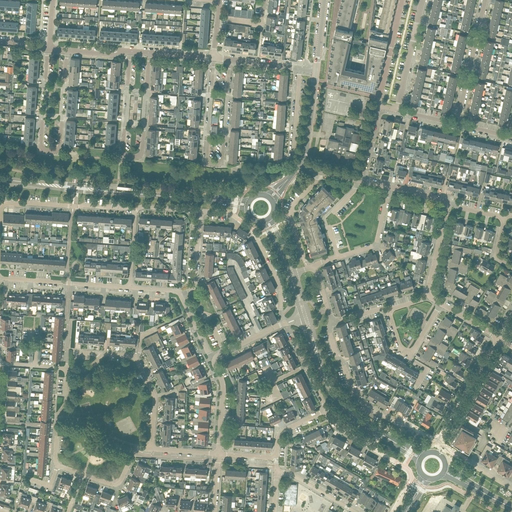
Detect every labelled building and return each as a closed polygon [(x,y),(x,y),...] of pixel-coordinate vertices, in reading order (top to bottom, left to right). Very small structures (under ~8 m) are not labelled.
[(342,0),(341,5),(341,7),(340,7),(339,12),(340,12),(339,14),(337,19),(338,19),(337,21),(336,26),(353,30),(360,0),(342,0)] [(396,3),(384,1),(383,7),(395,9),(394,9),(394,7),(395,8),(396,3)] [(395,9),(383,7),(381,13),(392,15),(393,13),(394,14),(395,9)] [(136,20),(132,20),(132,23),(136,23),(141,23),(141,20),(142,13),(137,13),(136,20)] [(392,15),(381,13),(380,19),(391,21),(391,19),(392,20),(393,15),(392,15)] [(277,14),(276,17),(278,18),(284,18),(283,24),(282,24),(282,25),(285,25),(285,18),(286,18),(286,15),(280,15),(277,14)] [(294,15),(294,20),(293,26),(304,27),(305,21),(303,20),(303,16),(294,15)] [(391,21),(380,19),(379,25),(389,27),(390,25),(391,26),(392,21),(391,21)] [(445,24),(440,23),(439,26),(448,28),(449,21),(450,20),(447,19),(445,24)] [(389,27),(379,25),(377,31),(389,34),(388,33),(388,31),(389,32),(390,27),(389,27)] [(335,28),(335,30),(334,35),(333,37),(327,81),(362,89),(364,89),(376,92),(385,49),(386,47),(388,40),(387,39),(387,38),(388,38),(389,34),(377,31),(370,29),(368,42),(364,72),(345,67),(351,38),(353,32),(335,28)] [(95,30),(89,30),(88,37),(95,38),(95,37),(97,38),(97,31),(95,30)] [(467,33),(461,32),(460,35),(459,34),(457,40),(465,42),(467,36),(466,36),(467,33)] [(250,40),(244,39),(242,50),(249,51),(250,40)] [(290,56),(290,60),(297,61),(297,57),(300,58),(301,52),(293,51),(291,51),(290,56)] [(106,80),(106,86),(107,86),(107,89),(116,89),(116,87),(119,87),(119,81),(110,80),(106,80)] [(191,92),(191,95),(200,96),(200,93),(201,93),(201,87),(192,86),(191,89),(193,89),(193,92),(191,92)] [(188,100),(188,107),(190,107),(191,107),(200,108),(200,101),(188,100)] [(384,123),(383,126),(391,128),(392,121),(386,120),(385,123),(384,123)] [(329,139),(327,146),(334,148),(331,162),(338,163),(340,156),(345,157),(344,157),(355,160),(356,152),(359,153),(361,144),(360,144),(359,144),(361,134),(361,131),(354,129),(354,128),(346,127),(346,128),(343,127),(344,123),(339,122),(338,126),(336,133),(335,133),(334,137),(340,138),(339,141),(329,139)] [(409,125),(408,130),(406,136),(410,137),(411,134),(415,135),(417,127),(409,125)] [(397,129),(383,126),(382,129),(383,129),(383,133),(385,133),(384,137),(395,139),(397,129)] [(422,128),(421,133),(420,138),(425,140),(428,129),(422,128)] [(189,129),(188,140),(189,140),(197,140),(198,139),(199,139),(199,136),(198,136),(198,133),(195,133),(196,130),(190,129),(189,129)] [(428,129),(425,140),(431,141),(434,131),(428,129)] [(434,131),(431,141),(437,142),(439,132),(434,131)] [(439,132),(437,142),(443,143),(445,133),(439,132)] [(457,136),(451,135),(449,144),(449,145),(455,146),(457,136)] [(397,140),(395,139),(384,137),(383,140),(381,139),(380,143),(379,143),(379,146),(386,148),(386,147),(389,148),(391,142),(397,143),(397,140)] [(469,139),(463,138),(461,148),(467,149),(469,139)] [(475,140),(469,139),(467,149),(473,150),(475,140)] [(481,142),(475,140),(473,150),(473,151),(473,150),(479,151),(481,142)] [(489,159),(492,144),(486,143),(484,153),(485,152),(488,153),(486,159),(489,159)] [(499,146),(492,144),(489,159),(490,155),(496,156),(499,146)] [(386,148),(379,146),(378,149),(379,149),(378,153),(380,153),(379,156),(389,158),(390,155),(387,154),(388,151),(385,151),(386,148)] [(413,154),(413,155),(421,157),(422,152),(417,151),(418,150),(414,149),(413,154)] [(446,157),(445,161),(454,163),(455,157),(450,156),(451,152),(447,152),(446,157)] [(396,165),(394,174),(397,175),(397,177),(404,178),(406,172),(409,173),(411,166),(410,166),(413,155),(413,154),(409,153),(409,154),(410,155),(409,159),(407,167),(396,165)] [(391,159),(389,158),(379,156),(379,159),(377,159),(376,162),(375,162),(374,165),(382,167),(383,164),(385,164),(386,160),(391,162),(391,159)] [(382,167),(374,165),(373,168),(374,168),(373,172),(380,174),(382,167)] [(458,167),(450,165),(448,174),(451,175),(452,169),(458,170),(458,167)] [(409,173),(408,176),(411,177),(411,180),(416,181),(419,170),(413,169),(414,167),(411,166),(409,173)] [(419,170),(416,181),(423,183),(424,175),(425,172),(419,170)] [(424,175),(423,183),(429,184),(431,174),(429,174),(428,176),(424,175)] [(431,174),(429,184),(435,185),(436,178),(437,176),(431,174)] [(436,178),(435,185),(441,187),(443,180),(441,179),(442,175),(438,174),(437,178),(436,178)] [(448,183),(447,188),(453,189),(454,183),(455,183),(456,179),(449,177),(449,181),(448,183)] [(454,183),(453,189),(459,191),(460,184),(461,180),(459,180),(458,183),(455,183),(454,183)] [(461,180),(459,191),(465,192),(468,182),(461,180)] [(474,184),(473,187),(471,194),(473,194),(473,195),(478,197),(479,192),(479,191),(479,187),(476,186),(476,185),(474,184)] [(483,193),(482,198),(489,199),(490,198),(492,188),(489,188),(488,190),(485,189),(486,184),(484,184),(483,189),(485,189),(484,192),(483,193)] [(311,256),(327,251),(326,247),(325,247),(322,238),(323,238),(320,229),(320,230),(317,221),(318,221),(316,216),(319,213),(320,213),(326,207),(325,207),(332,200),(335,197),(324,185),(320,189),(321,189),(314,196),(314,195),(308,201),(308,202),(305,205),(301,208),(303,209),(301,212),(300,214),(301,217),(299,217),(302,226),(302,225),(305,234),(307,243),(308,243),(310,252),(311,256)] [(467,185),(465,192),(471,194),(473,187),(467,185)] [(395,223),(398,224),(402,210),(399,209),(398,210),(393,208),(390,218),(396,220),(395,223)] [(405,210),(402,210),(398,224),(400,224),(401,225),(402,221),(408,222),(410,213),(405,211),(405,210)] [(412,223),(411,227),(420,229),(423,215),(420,214),(420,215),(414,213),(413,218),(412,223)] [(426,215),(423,215),(420,229),(418,237),(421,237),(423,231),(424,226),(429,227),(432,217),(426,216),(426,215)] [(182,220),(172,219),(172,227),(174,227),(175,228),(183,221),(182,220)] [(185,223),(183,221),(175,228),(176,229),(176,232),(184,232),(185,223)] [(453,226),(456,226),(454,231),(458,232),(457,236),(460,236),(462,226),(463,226),(463,224),(458,223),(454,222),(453,226)] [(463,226),(462,226),(460,236),(465,237),(466,234),(470,235),(471,232),(471,231),(473,226),(467,225),(467,226),(466,227),(463,226)] [(231,231),(230,237),(236,241),(238,239),(244,230),(239,227),(235,233),(234,232),(234,231),(231,231)] [(476,227),(475,232),(474,236),(479,237),(478,240),(483,242),(486,231),(482,230),(482,229),(482,228),(476,227)] [(486,231),(483,242),(486,242),(487,239),(490,240),(492,231),(491,231),(491,230),(486,229),(486,231)] [(248,233),(244,230),(238,239),(242,241),(241,243),(242,245),(244,244),(248,242),(246,239),(245,240),(244,239),(248,233)] [(384,236),(383,239),(397,242),(399,232),(396,232),(394,231),(389,230),(388,234),(387,234),(386,237),(384,236)] [(424,238),(421,237),(418,237),(417,240),(416,246),(417,246),(429,249),(430,243),(423,242),(424,238)] [(383,239),(383,241),(385,241),(384,245),(393,246),(394,247),(396,247),(397,242),(383,239)] [(242,245),(244,250),(246,249),(254,245),(251,240),(248,242),(244,244),(242,245)] [(246,249),(244,250),(246,255),(249,253),(256,250),(254,245),(246,249)] [(458,246),(454,245),(453,248),(454,248),(453,255),(461,257),(462,252),(470,254),(472,249),(458,246)] [(411,251),(410,254),(413,255),(420,256),(420,253),(423,254),(428,255),(429,249),(417,246),(416,252),(414,251),(411,251)] [(259,255),(256,250),(249,253),(251,258),(259,255)] [(400,253),(393,250),(391,252),(389,250),(387,253),(385,251),(384,253),(392,260),(396,256),(396,257),(400,253)] [(374,267),(370,253),(367,254),(368,256),(365,257),(365,259),(363,260),(365,266),(367,266),(368,266),(370,265),(371,268),(374,267)] [(370,253),(374,267),(374,268),(379,267),(380,270),(385,269),(381,262),(378,263),(376,254),(373,255),(372,253),(370,253)] [(392,260),(384,253),(382,255),(384,256),(382,258),(384,260),(381,262),(385,269),(387,271),(391,267),(388,264),(392,260)] [(261,260),(259,255),(251,258),(253,263),(261,260)] [(420,256),(415,255),(413,255),(413,258),(417,259),(416,264),(425,267),(426,261),(419,259),(420,256)] [(460,261),(461,258),(461,257),(453,255),(451,261),(450,261),(449,264),(467,268),(468,263),(460,261)] [(356,258),(353,259),(357,269),(357,272),(360,271),(359,268),(362,268),(362,267),(365,266),(363,260),(360,261),(359,259),(356,260),(356,258)] [(357,269),(353,259),(351,259),(352,262),(349,263),(349,264),(346,265),(348,270),(348,271),(349,274),(352,273),(352,272),(353,272),(353,275),(358,273),(357,272),(357,269)] [(263,265),(261,260),(253,263),(256,268),(263,265)] [(494,266),(484,260),(480,266),(482,268),(486,271),(486,270),(490,273),(494,266)] [(245,264),(240,267),(241,269),(246,267),(248,266),(245,261),(244,262),(245,264)] [(425,267),(416,264),(414,270),(424,272),(425,267)] [(467,268),(449,264),(448,267),(450,268),(448,277),(456,279),(458,271),(466,273),(467,268)] [(322,274),(333,270),(331,265),(323,268),(324,271),(322,271),(322,274)] [(265,267),(260,269),(255,272),(257,276),(267,272),(265,267)] [(181,270),(174,270),(173,272),(172,273),(179,281),(180,280),(181,270)] [(269,277),(267,272),(257,276),(260,281),(269,277)] [(179,281),(172,273),(171,274),(168,274),(168,282),(178,282),(179,281)] [(500,273),(498,278),(511,286),(511,274),(510,273),(507,278),(500,273)] [(327,281),(325,282),(326,284),(336,280),(339,280),(338,278),(338,274),(335,275),(326,278),(327,281)] [(456,279),(448,277),(447,280),(445,280),(444,286),(445,289),(455,284),(456,279)] [(213,278),(207,280),(208,283),(207,283),(209,288),(219,284),(220,283),(217,278),(214,280),(213,278)] [(411,278),(405,280),(408,289),(414,288),(414,287),(415,287),(414,283),(412,283),(411,278)] [(511,289),(511,286),(498,278),(495,282),(502,287),(500,291),(507,295),(511,289),(511,290),(511,289)] [(339,280),(326,284),(326,286),(329,285),(330,288),(331,288),(332,291),(342,288),(339,279),(339,280)] [(271,280),(266,282),(261,285),(264,289),(273,285),(271,280)] [(405,280),(399,282),(402,291),(408,289),(405,280)] [(396,282),(390,283),(394,294),(399,292),(396,284),(396,282)] [(394,294),(390,283),(391,286),(389,287),(388,284),(385,284),(386,287),(388,296),(394,294)] [(220,286),(219,284),(209,288),(211,293),(219,290),(218,287),(220,286)] [(381,291),(383,297),(388,296),(386,287),(385,284),(382,285),(380,286),(381,291)] [(460,287),(455,284),(445,289),(446,291),(452,294),(452,293),(455,295),(460,287)] [(466,291),(460,287),(455,295),(463,300),(463,301),(466,303),(475,287),(470,284),(466,291)] [(275,289),(273,285),(264,289),(266,294),(275,289)] [(480,289),(475,287),(466,303),(469,304),(469,303),(475,306),(478,302),(479,299),(475,296),(480,289)] [(344,296),(342,288),(332,291),(333,294),(331,294),(332,297),(330,298),(331,300),(341,297),(344,296)] [(372,290),(370,291),(373,302),(379,300),(375,289),(374,289),(372,290)] [(375,289),(379,300),(384,298),(383,297),(381,291),(379,291),(378,289),(375,289)] [(220,292),(219,290),(211,293),(214,298),(223,293),(222,291),(220,292)] [(490,290),(488,295),(504,304),(505,301),(504,301),(507,295),(500,291),(497,295),(490,290)] [(368,303),(373,302),(370,291),(365,293),(368,303)] [(224,296),(223,293),(214,298),(216,303),(223,299),(222,297),(224,296)] [(363,305),(368,303),(365,293),(360,294),(363,305)] [(7,300),(4,299),(3,307),(7,307),(7,303),(12,303),(12,294),(7,294),(7,300)] [(32,307),(32,306),(37,306),(38,294),(33,294),(32,299),(29,299),(29,306),(32,307)] [(27,295),(22,295),(21,306),(27,307),(27,308),(29,308),(29,306),(29,299),(27,299),(27,295)] [(74,302),(71,301),(70,308),(73,309),(73,307),(79,308),(79,304),(80,296),(74,295),(74,302)] [(504,304),(488,295),(485,299),(492,304),(490,308),(497,312),(501,307),(502,307),(504,304)] [(62,296),(57,296),(56,305),(56,308),(61,308),(61,307),(64,308),(65,300),(61,300),(62,296)] [(271,296),(267,298),(266,296),(260,299),(256,301),(257,303),(258,302),(258,303),(259,303),(262,306),(274,300),(271,296)] [(100,299),(95,298),(94,307),(94,309),(99,310),(99,312),(102,312),(102,305),(99,305),(100,299)] [(105,305),(102,305),(102,312),(105,312),(105,308),(110,308),(111,299),(106,299),(105,305)] [(225,302),(223,299),(216,303),(219,308),(226,304),(228,303),(227,301),(225,302)] [(125,309),(125,313),(130,314),(133,315),(133,314),(134,308),(131,307),(131,301),(126,300),(125,309)] [(274,300),(262,306),(264,310),(265,310),(276,305),(274,300)] [(137,308),(134,308),(133,314),(139,314),(139,312),(142,312),(143,302),(137,301),(137,308)] [(336,307),(333,308),(334,310),(345,307),(347,306),(346,301),(343,302),(335,305),(336,307)] [(148,302),(143,302),(142,312),(145,312),(145,314),(150,315),(151,309),(148,309),(148,302)] [(151,309),(150,315),(155,315),(156,313),(159,313),(160,303),(154,302),(154,309),(151,309)] [(165,303),(160,303),(159,313),(162,314),(162,316),(169,316),(169,307),(166,306),(166,307),(165,307),(165,303)] [(487,312),(480,307),(477,312),(493,321),(495,318),(494,318),(497,312),(490,308),(487,312)] [(230,308),(227,309),(222,312),(225,317),(234,312),(233,310),(231,311),(230,308)] [(420,324),(426,314),(416,308),(411,315),(416,318),(414,320),(420,324)] [(263,315),(266,320),(275,316),(273,311),(263,315)] [(236,315),(234,312),(225,317),(227,321),(235,318),(233,316),(236,315)] [(8,318),(1,318),(1,323),(10,324),(10,321),(18,321),(19,316),(9,316),(8,318)] [(277,320),(275,316),(266,320),(268,325),(277,320)] [(441,321),(440,324),(455,334),(458,329),(451,325),(453,321),(446,316),(442,322),(441,321)] [(236,320),(235,318),(227,321),(230,326),(239,322),(238,319),(236,320)] [(382,323),(380,318),(368,322),(369,325),(370,324),(371,327),(382,323)] [(179,322),(177,319),(164,326),(166,329),(171,327),(173,331),(182,326),(180,322),(179,322)] [(80,320),(77,320),(76,336),(79,336),(78,343),(81,344),(81,342),(83,342),(84,334),(79,334),(80,320)] [(240,324),(239,322),(230,326),(232,331),(239,328),(238,325),(240,324)] [(10,324),(1,323),(0,328),(8,329),(7,331),(16,332),(16,329),(12,329),(13,324),(10,324)] [(384,328),(382,323),(371,327),(373,332),(384,328)] [(455,334),(440,324),(438,327),(439,328),(436,334),(443,338),(446,334),(453,338),(455,334)] [(175,335),(170,337),(171,340),(186,333),(184,334),(183,331),(184,331),(182,326),(173,331),(175,335)] [(240,330),(239,328),(232,331),(234,336),(247,330),(246,328),(243,330),(243,329),(240,330)] [(385,334),(384,328),(373,332),(374,337),(375,337),(384,334),(385,334)] [(480,333),(472,328),(469,332),(472,334),(471,335),(475,337),(473,340),(480,344),(484,338),(478,335),(480,333)] [(3,334),(3,339),(12,340),(15,340),(16,335),(16,332),(7,331),(6,331),(6,334),(3,334)] [(188,341),(189,341),(186,333),(171,340),(173,343),(178,341),(180,345),(188,341)] [(274,337),(276,341),(276,342),(285,338),(284,335),(283,336),(282,333),(274,337)] [(443,338),(436,334),(432,339),(431,339),(430,341),(445,351),(448,346),(441,342),(443,338)] [(276,342),(274,343),(276,348),(279,347),(285,344),(287,343),(285,341),(287,340),(285,338),(276,342)] [(351,343),(349,338),(341,341),(341,343),(340,343),(341,346),(351,343)] [(12,340),(3,339),(3,344),(10,345),(10,347),(15,348),(15,343),(12,343),(12,340)] [(464,340),(467,342),(465,346),(468,348),(466,351),(473,356),(477,349),(472,346),(473,344),(465,339),(464,340)] [(180,345),(175,348),(176,351),(181,348),(183,353),(193,348),(191,344),(189,344),(188,342),(189,341),(180,345)] [(445,351),(430,341),(428,344),(429,345),(426,351),(433,355),(436,351),(443,355),(445,351)] [(257,344),(262,353),(267,350),(266,349),(263,342),(260,344),(259,342),(257,344)] [(155,350),(151,343),(149,344),(147,345),(148,348),(143,350),(144,352),(146,352),(147,354),(155,350)] [(262,353),(257,344),(255,345),(256,346),(253,347),(255,352),(257,355),(262,353)] [(279,348),(275,350),(279,357),(282,355),(291,351),(290,348),(288,349),(287,346),(285,344),(279,347),(279,348)] [(195,352),(193,348),(183,353),(185,357),(181,359),(182,362),(195,356),(194,353),(195,352)] [(146,357),(147,359),(157,355),(155,350),(147,354),(148,356),(146,357)] [(251,350),(246,353),(250,362),(253,361),(252,359),(254,357),(251,350)] [(291,351),(282,355),(284,360),(292,356),(291,354),(292,353),(291,351)] [(433,355),(426,351),(422,356),(421,356),(419,359),(435,368),(438,363),(431,359),(433,355)] [(387,352),(385,356),(382,355),(379,356),(378,358),(381,360),(382,361),(382,360),(383,360),(387,362),(392,355),(387,352)] [(467,355),(462,352),(458,358),(461,360),(460,363),(467,367),(470,361),(465,358),(467,355)] [(159,353),(157,355),(147,359),(148,361),(150,361),(151,363),(162,358),(159,353)] [(250,362),(246,353),(241,355),(244,362),(247,361),(248,363),(250,362)] [(509,356),(504,353),(497,364),(503,367),(509,356)] [(200,363),(196,355),(195,356),(182,362),(184,365),(188,363),(190,367),(200,363)] [(244,362),(241,355),(236,357),(241,367),(243,366),(242,363),(244,362)] [(396,358),(392,355),(387,362),(386,365),(390,368),(392,365),(396,358)] [(293,359),(292,356),(284,360),(286,365),(295,360),(294,358),(293,359)] [(241,367),(236,357),(231,360),(235,367),(237,366),(238,368),(241,367)] [(164,362),(162,358),(151,363),(152,365),(151,366),(152,369),(157,366),(158,368),(166,364),(173,361),(171,359),(164,362)] [(401,361),(396,358),(392,365),(397,368),(401,361)] [(235,367),(231,360),(226,362),(231,372),(233,370),(232,368),(235,367)] [(286,365),(289,370),(297,366),(295,363),(297,363),(295,360),(286,365)] [(406,363),(401,361),(397,368),(395,370),(400,373),(400,372),(401,371),(405,365),(406,363)] [(190,367),(185,369),(186,370),(187,372),(187,373),(190,371),(192,375),(194,374),(203,370),(201,365),(200,366),(199,363),(190,367)] [(460,366),(455,363),(452,369),(455,371),(453,374),(456,376),(460,378),(464,372),(459,369),(460,366)] [(401,371),(400,372),(405,375),(409,368),(405,365),(401,371)] [(414,370),(409,368),(405,375),(410,378),(414,370)] [(164,374),(162,369),(159,371),(153,374),(154,376),(155,375),(156,378),(164,374)] [(8,381),(16,381),(21,382),(21,377),(16,376),(16,371),(8,370),(7,376),(8,376),(8,381)] [(203,370),(194,374),(196,379),(191,381),(193,384),(204,379),(206,378),(204,375),(205,374),(203,370)] [(419,373),(414,370),(410,378),(408,380),(413,383),(419,373)] [(366,371),(363,371),(355,374),(356,379),(365,376),(367,375),(366,371)] [(491,371),(489,375),(490,376),(495,379),(493,382),(497,385),(500,386),(501,387),(504,382),(500,380),(502,377),(493,371),(492,372),(491,371)] [(293,377),(291,378),(294,383),(296,382),(304,378),(301,373),(293,377)] [(166,379),(164,374),(156,378),(158,380),(156,381),(157,383),(166,379)] [(454,377),(448,374),(445,380),(448,382),(446,385),(454,389),(457,383),(452,380),(454,377)] [(306,383),(304,378),(296,382),(298,387),(306,383)] [(169,383),(166,379),(157,383),(158,385),(160,385),(161,387),(169,383)] [(204,379),(193,384),(193,385),(194,386),(194,387),(199,385),(200,389),(210,387),(209,382),(208,382),(207,379),(204,380),(204,379)] [(493,382),(488,379),(488,380),(486,379),(484,383),(485,383),(485,384),(490,387),(489,390),(492,392),(495,394),(500,386),(497,385),(493,382)] [(7,380),(7,386),(8,386),(7,390),(7,391),(15,391),(20,392),(20,391),(23,391),(23,388),(21,388),(21,387),(15,386),(16,381),(8,381),(7,380)] [(443,390),(444,387),(434,381),(433,383),(437,386),(439,388),(438,391),(439,391),(437,395),(436,394),(435,397),(444,402),(445,400),(447,401),(451,394),(443,390)] [(171,388),(169,383),(161,387),(162,389),(160,390),(162,392),(171,388)] [(308,388),(306,383),(298,387),(300,392),(308,388)] [(207,397),(207,396),(210,395),(210,392),(211,392),(210,387),(200,389),(201,394),(195,393),(195,397),(207,397)] [(489,390),(483,387),(483,388),(482,387),(480,391),(481,391),(480,392),(486,395),(484,398),(488,400),(490,402),(493,397),(491,395),(492,392),(489,390)] [(298,393),(301,398),(311,393),(308,388),(300,392),(298,393)] [(371,389),(369,393),(367,397),(371,400),(376,392),(371,389)] [(376,392),(371,400),(376,402),(380,394),(382,392),(377,389),(376,392)] [(7,390),(6,390),(6,396),(7,396),(7,400),(17,402),(20,402),(20,397),(15,396),(15,391),(7,391),(7,390)] [(380,394),(376,402),(380,405),(385,397),(386,394),(382,392),(380,394)] [(309,397),(308,394),(301,398),(304,405),(312,402),(310,397),(309,397)] [(435,397),(432,395),(425,405),(430,408),(430,406),(440,412),(444,406),(437,402),(439,399),(435,397)] [(484,398),(479,395),(478,395),(477,395),(475,398),(476,399),(476,400),(481,403),(479,406),(483,408),(486,410),(489,405),(486,403),(488,400),(484,398)] [(396,396),(392,402),(389,406),(392,408),(393,409),(394,409),(394,408),(395,407),(399,410),(403,402),(398,399),(399,398),(396,396)] [(211,398),(195,397),(195,400),(200,401),(199,405),(194,405),(210,406),(211,398)] [(389,399),(385,397),(380,405),(385,407),(387,403),(389,399)] [(7,400),(6,400),(5,406),(6,406),(6,411),(15,411),(19,412),(19,407),(16,406),(17,402),(7,400)] [(315,407),(312,402),(304,405),(302,406),(304,408),(305,408),(307,410),(308,414),(315,411),(313,407),(315,407)] [(403,402),(399,410),(403,412),(402,414),(407,417),(413,406),(410,404),(409,405),(403,402)] [(419,403),(416,408),(419,410),(418,411),(423,414),(427,408),(419,403)] [(479,406),(474,403),(473,403),(470,406),(472,407),(471,408),(476,411),(475,413),(475,414),(481,417),(486,410),(483,408),(479,406)] [(194,405),(194,408),(199,409),(199,413),(209,414),(210,409),(208,409),(209,406),(210,406),(199,405),(194,405)] [(260,410),(260,412),(266,409),(268,414),(267,414),(272,424),(276,422),(273,414),(270,408),(269,406),(266,407),(260,410)] [(295,408),(294,406),(286,409),(291,419),(296,417),(295,416),(298,415),(295,408)] [(291,419),(286,409),(287,412),(282,414),(281,411),(278,412),(282,419),(281,418),(284,417),(286,422),(291,419)] [(472,419),(470,422),(476,425),(481,417),(475,414),(475,413),(470,410),(469,411),(468,410),(466,414),(467,415),(466,416),(472,419)] [(15,411),(6,411),(6,416),(7,416),(6,421),(19,422),(20,417),(14,416),(15,411)] [(278,412),(273,414),(276,422),(282,419),(278,412)] [(432,414),(428,412),(424,418),(421,423),(428,427),(431,422),(428,420),(432,414)] [(209,414),(199,413),(198,418),(193,418),(193,421),(209,422),(207,422),(208,419),(209,419),(209,414)] [(511,422),(511,417),(505,413),(502,418),(511,424),(511,422)] [(49,421),(40,421),(40,426),(40,431),(48,431),(49,426),(49,421)] [(209,422),(193,421),(191,421),(191,424),(193,424),(195,425),(195,429),(192,429),(208,430),(209,422)] [(473,431),(461,424),(451,442),(457,446),(462,449),(469,453),(476,441),(474,439),(476,435),(472,433),(473,431)] [(134,434),(134,425),(119,425),(119,433),(123,433),(123,434),(134,434)] [(18,429),(7,428),(7,432),(8,432),(8,433),(3,433),(3,438),(15,439),(15,434),(17,434),(18,429)] [(208,430),(192,429),(192,433),(197,433),(197,437),(208,438),(208,433),(207,433),(207,430),(208,430)] [(319,429),(314,431),(318,439),(319,442),(322,440),(327,438),(324,433),(322,434),(319,429)] [(318,439),(314,431),(309,434),(314,444),(317,443),(315,440),(318,439)] [(309,434),(304,436),(305,438),(303,440),(305,445),(311,442),(312,445),(314,444),(309,434)] [(340,439),(335,436),(332,442),(329,441),(327,443),(327,445),(326,446),(331,449),(332,446),(335,447),(340,439)] [(207,443),(208,438),(197,437),(197,442),(192,442),(192,445),(206,446),(206,443),(207,443)] [(15,439),(3,438),(3,443),(9,444),(9,447),(16,447),(16,444),(14,444),(15,439)] [(160,441),(160,443),(163,443),(164,443),(164,446),(169,446),(170,444),(170,439),(165,438),(162,438),(162,441),(160,441)] [(340,439),(335,447),(338,449),(337,452),(342,455),(345,449),(342,448),(345,442),(340,439)] [(292,447),(292,453),(300,453),(300,451),(303,451),(304,445),(298,442),(295,441),(294,447),(292,447)] [(486,444),(484,448),(482,452),(485,454),(481,460),(486,463),(492,455),(489,453),(492,447),(486,444)] [(347,451),(345,449),(342,455),(340,458),(343,459),(344,456),(346,458),(348,454),(351,456),(356,448),(351,445),(347,451)] [(16,447),(9,447),(8,449),(2,449),(2,454),(12,455),(12,450),(16,450),(16,447)] [(361,451),(356,448),(351,456),(354,458),(352,461),(357,464),(360,458),(358,457),(361,451)] [(12,455),(2,454),(1,460),(8,460),(7,463),(15,464),(15,460),(15,455),(12,455)] [(363,460),(360,458),(357,464),(362,466),(364,463),(367,465),(371,457),(366,454),(363,460)] [(494,456),(492,455),(486,463),(492,466),(495,460),(498,462),(502,456),(498,454),(498,455),(495,454),(494,456)] [(497,470),(503,473),(508,464),(503,461),(505,458),(502,456),(498,462),(501,464),(497,470)] [(367,465),(366,467),(369,469),(368,470),(373,472),(376,467),(373,465),(377,460),(371,457),(367,465)] [(138,463),(136,468),(148,473),(151,468),(147,467),(138,463)] [(302,464),(299,464),(291,464),(290,469),(299,470),(299,471),(306,475),(307,473),(305,471),(307,470),(304,468),(303,470),(302,470),(302,467),(302,464)] [(317,464),(315,467),(313,466),(312,468),(309,472),(312,474),(314,476),(320,466),(317,464)] [(511,464),(511,466),(508,464),(503,473),(508,476),(511,470),(511,464)] [(1,468),(0,473),(10,474),(11,469),(15,469),(15,466),(7,465),(7,468),(1,468)] [(157,469),(157,476),(162,476),(163,475),(165,475),(166,465),(163,465),(163,466),(160,466),(160,469),(157,469)] [(320,466),(314,476),(317,477),(319,478),(325,468),(320,466)] [(202,467),(201,478),(206,478),(206,480),(209,481),(210,471),(207,471),(207,469),(204,469),(204,468),(202,467)] [(375,474),(397,485),(401,477),(378,467),(375,474)] [(145,472),(136,468),(134,472),(140,475),(139,478),(145,481),(148,473),(145,472)] [(323,472),(319,478),(322,479),(321,480),(324,481),(328,474),(328,475),(330,471),(327,470),(325,468),(323,472)] [(328,474),(324,481),(327,483),(327,482),(329,484),(335,475),(335,474),(333,473),(330,471),(328,475),(328,474)] [(10,474),(0,473),(0,478),(6,479),(6,481),(14,482),(14,479),(10,479),(10,474)] [(340,477),(335,475),(329,484),(331,485),(331,486),(334,487),(340,477)] [(55,482),(53,488),(54,488),(57,489),(61,491),(63,488),(66,478),(61,476),(59,483),(56,482),(55,482)] [(131,477),(129,482),(138,486),(140,482),(144,483),(145,481),(139,478),(138,480),(131,477)] [(344,480),(340,477),(334,487),(337,489),(337,488),(339,490),(343,483),(344,480)] [(71,480),(66,478),(63,488),(67,489),(66,493),(69,494),(71,487),(69,486),(71,480)] [(14,482),(6,481),(6,484),(0,483),(0,489),(9,490),(10,485),(13,485),(14,482)] [(138,486),(129,482),(127,487),(132,489),(131,491),(136,493),(138,486)] [(349,495),(355,485),(350,482),(348,486),(344,493),(346,494),(347,494),(349,495)] [(296,505),(297,484),(289,484),(285,483),(285,489),(284,504),(296,505)] [(343,483),(339,490),(341,491),(344,493),(348,486),(343,483)] [(82,491),(80,498),(83,499),(84,495),(89,497),(92,487),(87,485),(85,492),(82,491)] [(355,485),(349,495),(351,497),(354,499),(355,496),(358,497),(361,492),(364,487),(361,485),(359,489),(354,486),(355,485)] [(97,489),(92,487),(89,497),(88,500),(95,503),(97,496),(95,495),(97,489)] [(362,492),(359,497),(357,502),(361,504),(362,502),(366,504),(370,497),(371,497),(374,491),(371,489),(367,495),(362,492)] [(18,493),(17,498),(19,499),(17,505),(22,507),(26,497),(27,495),(22,493),(22,492),(19,491),(18,493)] [(100,497),(97,496),(95,503),(99,504),(99,503),(100,503),(101,501),(104,502),(107,492),(102,491),(100,497)] [(112,494),(107,492),(104,502),(107,503),(107,507),(109,508),(108,511),(111,511),(113,509),(110,508),(112,502),(110,501),(112,494)] [(375,500),(371,497),(370,497),(366,504),(365,506),(369,509),(370,507),(374,509),(382,496),(379,494),(375,500)] [(30,499),(26,497),(22,507),(27,509),(29,503),(32,504),(35,496),(32,495),(30,499)] [(127,495),(122,497),(127,507),(128,509),(133,507),(131,504),(133,504),(131,499),(129,500),(127,495)] [(38,497),(35,496),(32,504),(35,505),(33,511),(36,511),(37,511),(41,503),(36,501),(38,497)] [(390,501),(382,496),(374,509),(377,511),(383,511),(387,506),(381,503),(384,500),(389,503),(390,501)] [(127,507),(122,497),(118,499),(120,506),(118,507),(120,511),(122,511),(123,511),(122,509),(127,507)] [(200,500),(200,502),(198,511),(204,511),(204,508),(207,508),(208,501),(200,500)] [(46,504),(41,503),(37,511),(43,511),(45,508),(47,509),(50,502),(47,501),(46,504)] [(53,503),(50,502),(47,509),(50,510),(49,511),(54,511),(56,508),(52,506),(53,503)] [(147,506),(150,508),(159,511),(161,507),(149,502),(147,506)]
